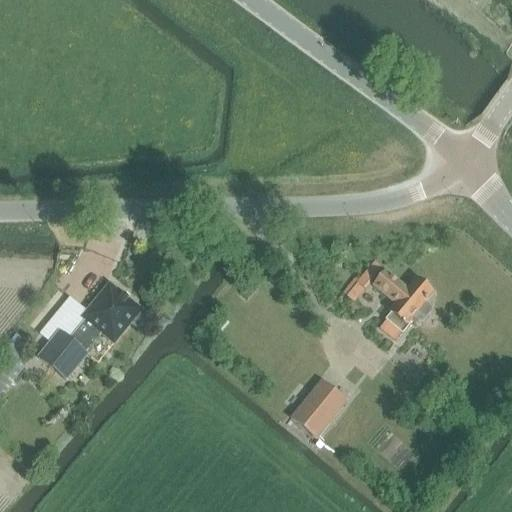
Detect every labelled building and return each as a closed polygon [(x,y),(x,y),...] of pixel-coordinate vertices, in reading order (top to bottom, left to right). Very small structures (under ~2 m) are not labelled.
[(355,280),(342,295),(353,304),(382,270),(374,263),(358,282),(355,280)] [(418,282),(409,293),(387,275),(376,290),(397,308),(391,316),(393,318),(388,324),(405,337),(411,329),(410,328),(416,320),(421,324),(426,324),(433,314),(433,310),(427,306),(435,296),(418,282)] [(250,283),(241,294),(248,300),(257,290),(250,283)] [(140,315),(141,313),(109,286),(83,319),(78,314),(38,364),(63,384),(96,342),(101,336),(108,341),(114,346),(132,325),(136,329),(139,328),(144,322),(144,319),(140,315)] [(0,355),(0,369),(15,380),(32,358),(26,353),(30,347),(15,335),(0,355)] [(296,426),(321,445),(351,407),(325,388),(296,426)] [(410,508),(418,506),(416,498),(408,500),(410,508)]
